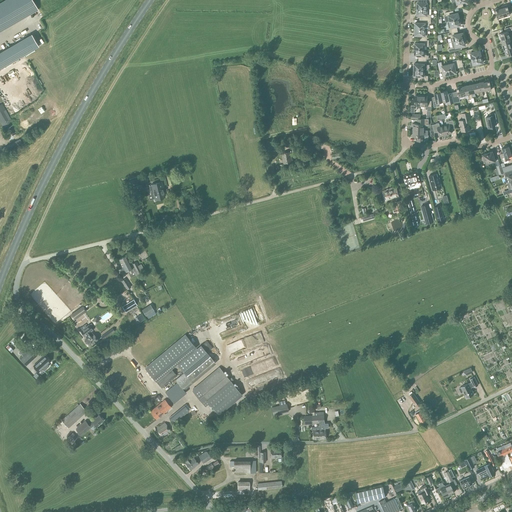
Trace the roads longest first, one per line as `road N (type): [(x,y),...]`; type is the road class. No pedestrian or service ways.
road 1 (residential): [(166,457),(219,444),(420,430),(511,386)]
road 2 (track): [(23,262),(336,180)]
road 3 (primary): [(0,282),(66,137),(150,0)]
road 4 (track): [(23,262),(93,117),(167,0)]
road 5 (unclassified): [(23,262),(17,299),(166,457)]
